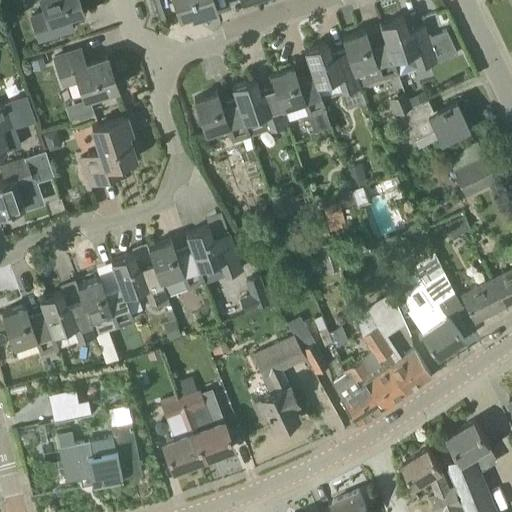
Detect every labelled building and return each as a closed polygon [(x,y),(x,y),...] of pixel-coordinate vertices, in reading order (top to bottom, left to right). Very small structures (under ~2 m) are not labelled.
[(38,39),(66,29),(62,18),(83,11),(79,0),(40,0),(44,11),(31,15),(38,39)] [(216,9),(212,0),(174,0),(179,15),(191,11),(192,16),(216,9)] [(407,29),(403,16),(380,23),(384,37),(391,58),(393,58),(398,72),(418,66),(436,60),(424,24),(407,29)] [(369,42),(365,28),(342,36),(347,49),(355,70),(360,84),(381,78),(398,72),(393,58),(391,58),(384,37),(369,42)] [(331,54),(327,41),(304,49),(312,73),(316,83),(321,96),(342,89),(348,107),(365,102),(360,85),(360,84),(355,70),(347,49),(331,54)] [(84,62),(79,48),(55,56),(63,82),(78,78),(85,97),(117,87),(106,55),(84,62)] [(297,78),(293,65),(270,72),(274,86),(281,108),(282,107),(303,100),(308,116),(325,110),(321,96),(316,83),(312,73),(297,78)] [(259,91),(255,78),(232,85),(236,98),(237,98),(243,120),(245,120),(265,113),(270,128),(287,122),(282,107),(281,108),(274,86),(259,91)] [(250,134),(245,120),(243,120),(237,98),(236,98),(221,103),(217,90),(194,98),(205,131),(228,125),(232,140),(242,137),(250,134)] [(394,114),(397,112),(413,105),(406,91),(387,99),(394,114)] [(434,112),(427,98),(413,105),(397,112),(411,140),(434,129),(440,140),(469,126),(457,100),(434,112)] [(0,151),(5,149),(20,145),(5,101),(0,102),(0,151)] [(325,110),(308,116),(313,132),(331,126),(325,110)] [(89,183),(123,172),(119,162),(135,157),(127,133),(132,132),(126,114),(92,126),(100,150),(82,156),(89,183)] [(50,163),(45,149),(24,157),(24,155),(0,163),(0,164),(5,177),(0,178),(0,212),(38,199),(32,180),(31,178),(29,170),(50,163)] [(453,170),(466,195),(494,181),(481,155),(453,170)] [(360,163),(346,168),(352,187),(366,182),(360,163)] [(349,179),(337,182),(341,197),(353,194),(351,187),(349,179)] [(93,183),(97,205),(116,202),(112,180),(93,183)] [(289,197),(287,192),(271,197),(277,218),(293,213),(292,209),(289,197)] [(356,204),(353,194),(341,197),(337,198),(338,201),(323,205),(330,230),(341,227),(340,222),(343,221),(340,208),(356,204)] [(213,237),(208,224),(186,232),(191,245),(204,281),(225,274),(243,268),(229,232),(213,237)] [(175,251),(171,238),(148,246),(153,259),(161,280),(167,295),(204,281),(191,245),(175,251)] [(330,241),(320,244),(328,271),(338,268),(330,241)] [(138,265),(133,251),(110,259),(119,284),(124,294),(145,286),(151,301),(153,308),(170,302),(167,295),(161,280),(153,259),(138,265)] [(442,354),(450,349),(449,348),(463,338),(448,314),(462,305),(453,289),(434,251),(411,265),(422,281),(417,284),(425,298),(407,309),(422,331),(421,332),(437,356),(442,353),(442,354)] [(504,305),(511,300),(511,266),(490,278),(504,305)] [(249,293),(239,297),(244,311),(269,302),(259,274),(244,279),(249,293)] [(119,284),(104,289),(100,276),(77,284),(82,297),(97,333),(116,326),(133,320),(124,294),(119,284)] [(474,320),(504,305),(490,278),(460,293),(474,320)] [(66,303),(62,290),(39,298),(44,311),(53,332),(58,346),(79,339),(97,333),(82,297),(66,303)] [(28,317),(24,303),(2,311),(14,345),(36,337),(41,352),(58,346),(53,332),(44,311),(28,317)] [(367,306),(354,316),(361,335),(374,326),(367,306)] [(321,316),(313,319),(325,346),(332,343),(321,316)] [(174,320),(162,324),(168,341),(179,337),(174,320)] [(292,331),(291,331),(292,334),(300,348),(312,341),(315,339),(307,324),(305,324),(292,331)] [(341,325),(330,331),(337,347),(347,340),(341,325)] [(398,359),(376,325),(374,326),(361,335),(373,355),(382,368),(387,365),(406,392),(431,375),(413,348),(398,359)] [(281,368),(306,356),(300,348),(292,334),(253,353),(271,391),(260,397),(261,399),(254,403),(261,418),(269,415),(275,428),(298,416),(291,403),(297,401),(281,368)] [(224,341),(210,346),(213,354),(227,349),(224,341)] [(327,365),(312,341),(300,348),(306,356),(308,355),(317,371),(327,365)] [(369,377),(365,372),(370,368),(362,356),(352,363),(382,408),(406,392),(387,365),(382,368),(369,377)] [(358,424),(382,408),(352,363),(343,369),(345,372),(330,381),(340,398),(358,424)] [(212,422),(205,404),(199,388),(180,395),(203,458),(233,447),(223,418),(212,422)] [(173,469),(203,458),(180,395),(161,403),(173,436),(162,440),(173,469)] [(54,420),(74,416),(81,415),(78,400),(51,405),(54,420)] [(142,473),(131,419),(111,423),(113,434),(58,445),(65,477),(90,472),(92,483),(142,473)] [(474,419),(448,435),(463,456),(457,459),(451,463),(468,511),(495,511),(479,467),(500,454),(492,443),(474,419)] [(71,430),(56,433),(58,445),(73,442),(71,430)] [(449,489),(441,466),(429,446),(402,462),(416,484),(430,476),(436,493),(431,495),(437,511),(466,511),(457,486),(449,489)] [(368,511),(359,489),(332,500),(337,511),(368,511)]
